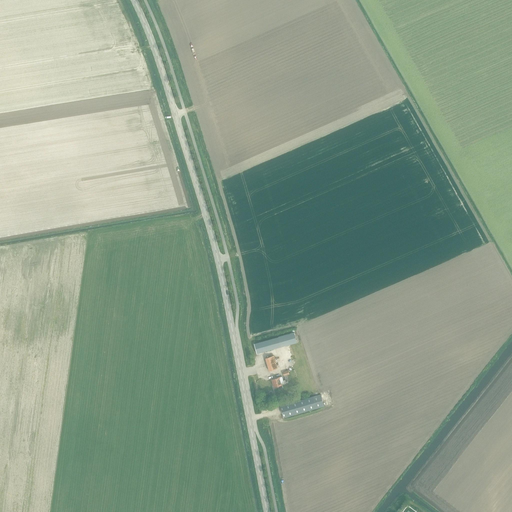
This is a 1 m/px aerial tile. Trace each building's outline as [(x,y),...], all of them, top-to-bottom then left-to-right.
[(296,342),(294,332),(278,337),(281,347),(296,342)] [(281,347),(278,337),(254,344),(257,353),(281,347)] [(265,358),(269,371),(277,369),(274,355),(265,358)] [(285,379),(282,379),(281,376),(271,378),(273,386),(287,382),(287,381),(286,382),(285,379)] [(280,406),(283,418),(323,406),(320,394),(280,406)]
